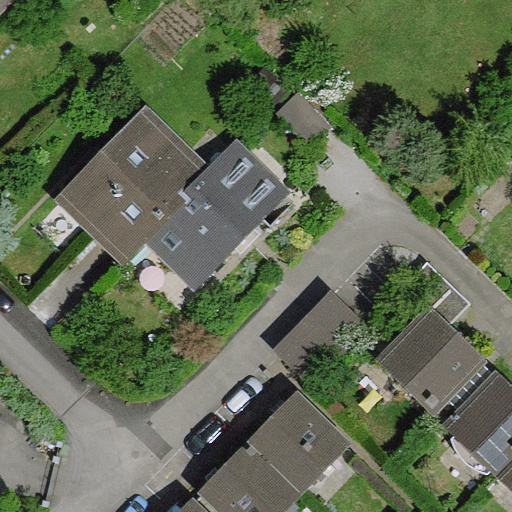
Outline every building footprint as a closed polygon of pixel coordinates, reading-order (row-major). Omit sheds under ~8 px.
[(0,0),(0,12),(10,0),(0,0)] [(216,179),(148,116),(61,211),(131,276),(155,249),(212,301),(300,205),(241,151),(216,179)] [(345,289),(285,344),(308,369),(368,314),(345,289)] [(511,385),(433,308),(382,359),(511,486),(511,385)] [(296,395),(176,511),(286,511),(350,451),(296,395)]
